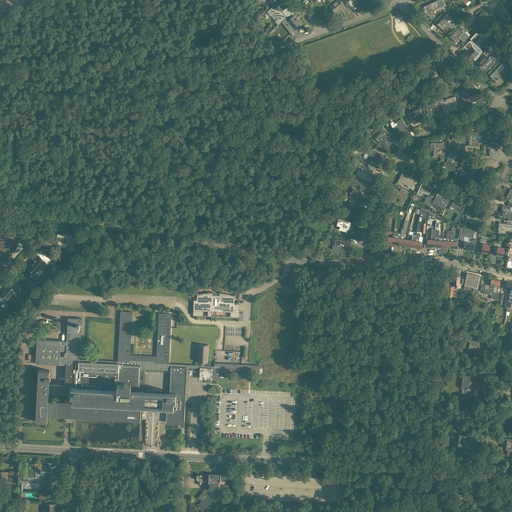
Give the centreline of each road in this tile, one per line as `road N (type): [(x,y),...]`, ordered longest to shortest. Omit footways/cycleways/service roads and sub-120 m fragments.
road 1 (tertiary): [(484,478),(75,451)]
road 2 (unclassified): [(362,263),(289,260),(38,215)]
road 3 (track): [(286,45),(252,56),(126,52),(0,74)]
road 4 (unclassified): [(511,275),(429,262),(362,263)]
road 5 (residential): [(499,101),(400,3)]
